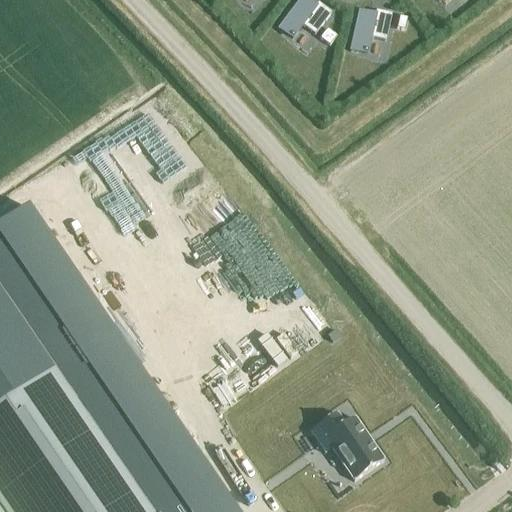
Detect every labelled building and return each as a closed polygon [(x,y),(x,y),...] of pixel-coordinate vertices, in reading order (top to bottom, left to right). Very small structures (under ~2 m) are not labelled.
[(303,0),(302,0),(279,32),(292,41),(301,28),(314,38),(331,15),(318,6),(315,9),(303,0)] [(357,14),(349,53),(367,57),(370,41),(385,44),(391,17),(376,14),(375,18),(357,14)] [(399,19),(396,31),(404,32),(407,21),(399,19)] [(326,31),(319,40),(329,48),(336,38),(326,31)] [(423,58),(436,48),(428,38),(415,48),(423,58)] [(147,511),(97,439),(52,373),(0,408),(0,511),(147,511)] [(337,416),(310,436),(325,457),(332,453),(354,483),(383,463),(354,421),(345,428),(337,416)] [(268,511),(293,511),(263,472),(248,484),(268,511)]
